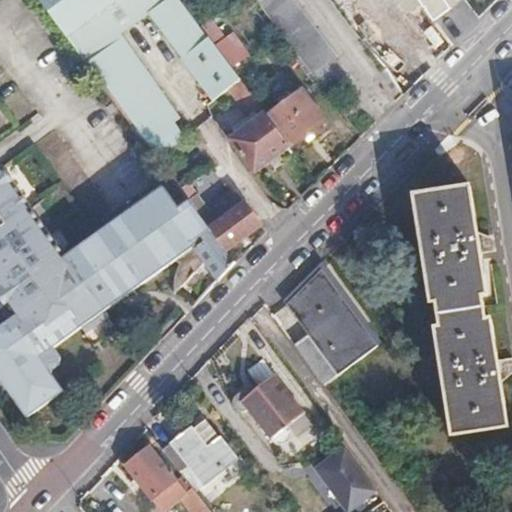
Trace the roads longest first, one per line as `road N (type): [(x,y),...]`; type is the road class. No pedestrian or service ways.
road 1 (secondary): [(50,496),(511,26)]
road 2 (unknown): [(296,244),(143,27)]
